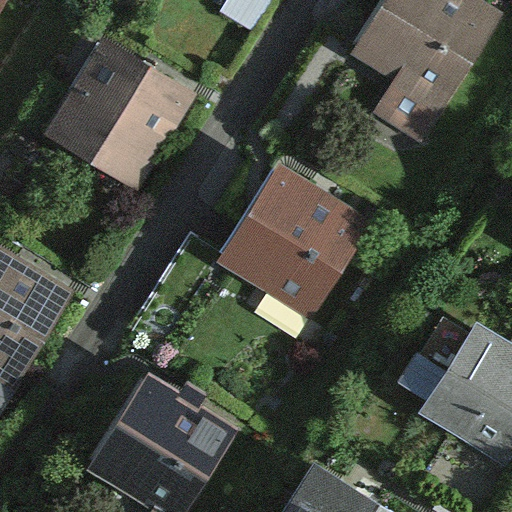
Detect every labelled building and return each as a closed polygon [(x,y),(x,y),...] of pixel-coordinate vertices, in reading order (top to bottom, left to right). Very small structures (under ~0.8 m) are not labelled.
[(223,0),(212,20),(245,38),(266,0),(223,0)] [(382,0),(341,64),(385,92),(369,117),(417,147),(496,25),(455,0),(382,0)] [(147,177),(186,102),(93,54),(54,129),(147,177)] [(354,234),(262,179),(217,252),(309,307),(354,234)] [(77,285),(0,235),(0,369),(17,380),(77,285)] [(503,459),(511,446),(511,351),(471,324),(418,401),(503,459)] [(177,511),(244,415),(202,386),(208,377),(188,364),(182,373),(151,351),(87,446),(154,491),(139,511),(177,511)] [(364,511),(315,479),(292,511),(364,511)]
